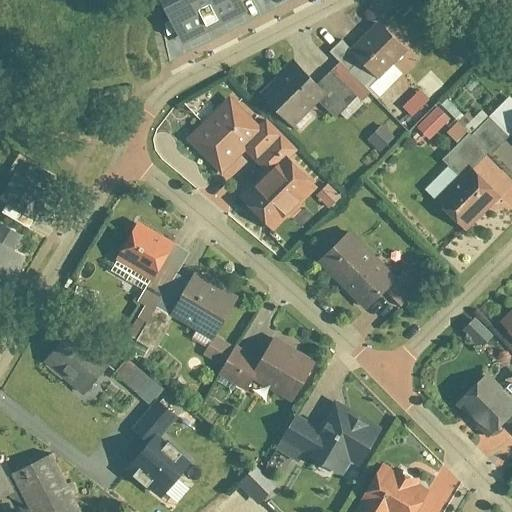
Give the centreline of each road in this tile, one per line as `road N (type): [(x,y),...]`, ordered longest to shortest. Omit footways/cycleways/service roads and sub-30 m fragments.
road 1 (residential): [(119,160),(384,372)]
road 2 (residential): [(339,0),(169,88),(119,160)]
road 3 (residential): [(119,160),(0,360)]
road 4 (residential): [(384,372),(511,508)]
road 5 (residential): [(384,372),(511,248)]
